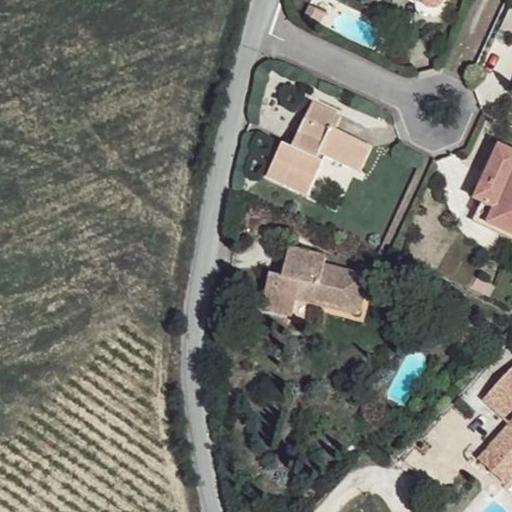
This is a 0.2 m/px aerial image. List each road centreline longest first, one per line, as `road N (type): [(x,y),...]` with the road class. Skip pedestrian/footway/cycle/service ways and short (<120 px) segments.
road 1 (residential): [(260,27),(243,73),(202,312),(201,429),(220,511)]
road 2 (residential): [(260,27),(435,107)]
